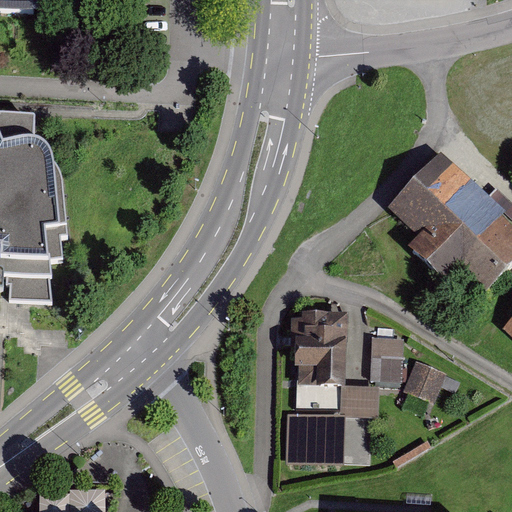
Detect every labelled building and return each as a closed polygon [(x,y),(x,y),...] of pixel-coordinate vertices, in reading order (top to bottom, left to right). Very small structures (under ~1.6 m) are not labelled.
[(0,0),(0,11),(63,15),(63,0),(0,0)] [(0,312),(4,313),(7,302),(53,305),(51,281),(56,281),(53,264),(65,262),(64,240),(71,239),(65,180),(59,169),(52,153),(39,147),(38,122),(4,120),(0,121),(0,312)] [(511,279),(511,225),(443,157),(393,209),(424,239),(414,249),(452,287),(463,276),(489,303),(511,279)] [(345,323),(304,324),(305,392),(347,392),(345,323)] [(373,391),(350,391),(350,423),(382,422),(381,391),(404,391),(403,360),(415,360),(415,340),(372,341),(373,391)] [(465,383),(418,366),(407,397),(440,409),(446,393),(460,398),(465,383)]
